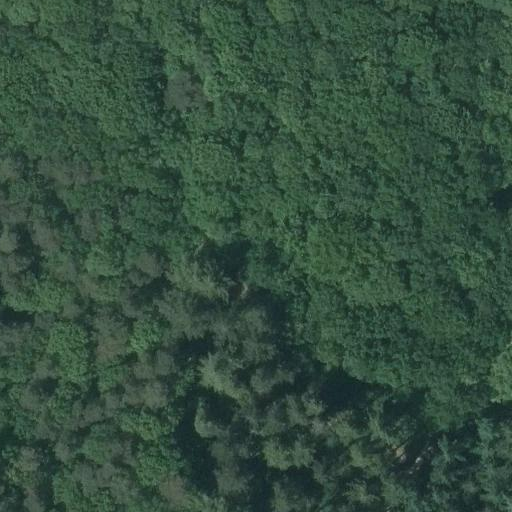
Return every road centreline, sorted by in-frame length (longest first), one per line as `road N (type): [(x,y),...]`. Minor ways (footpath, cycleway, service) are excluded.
road 1 (track): [(168,147),(307,304),(446,404)]
road 2 (track): [(18,147),(168,147)]
road 3 (track): [(176,0),(168,147)]
road 4 (track): [(446,404),(373,511)]
